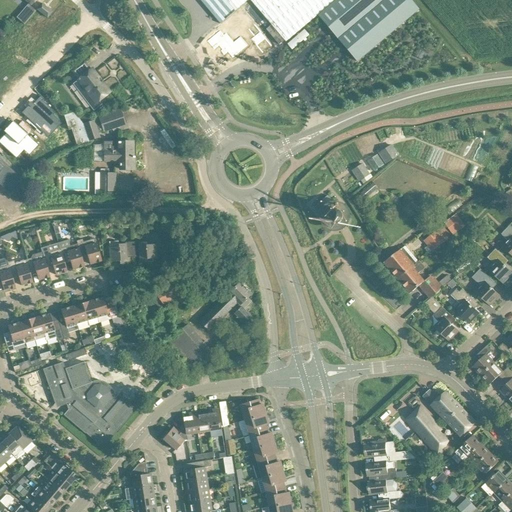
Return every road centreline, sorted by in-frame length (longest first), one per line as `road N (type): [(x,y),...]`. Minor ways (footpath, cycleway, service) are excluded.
road 1 (unclassified): [(195,142),(204,183),(238,220),(260,267),(276,380)]
road 2 (track): [(0,227),(46,213),(226,210)]
road 3 (secondary): [(322,374),(259,190)]
road 4 (secondary): [(245,195),(291,312),(303,377)]
road 5 (secondary): [(336,124),(403,99),(511,77)]
road 6 (unclassified): [(195,142),(142,64),(93,15)]
road 7 (unclassified): [(138,435),(195,393),(276,380)]
road 8 (residential): [(355,511),(352,371)]
road 9 (residential): [(0,118),(93,15)]
road 10 (secondary): [(337,511),(322,374)]
road 11 (secondary): [(303,377),(326,511)]
road 12 (residential): [(276,380),(311,511)]
road 13 (secondary): [(155,34),(220,150)]
road 14 (secondary): [(236,139),(155,34)]
